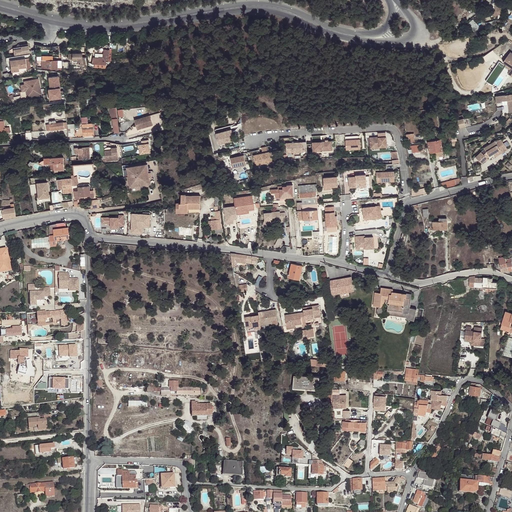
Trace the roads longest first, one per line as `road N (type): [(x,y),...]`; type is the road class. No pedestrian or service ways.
road 1 (residential): [(55,20),(113,26),(262,5),(352,36)]
road 2 (residential): [(87,459),(92,234)]
road 3 (residential): [(247,139),(396,129),(406,202)]
road 4 (residential): [(185,485),(330,489),(345,477),(367,476)]
road 5 (residential): [(92,234),(267,255)]
road 6 (residential): [(414,473),(459,384),(479,380),(511,410)]
road 7 (residential): [(384,275),(420,283),(490,271),(511,279)]
